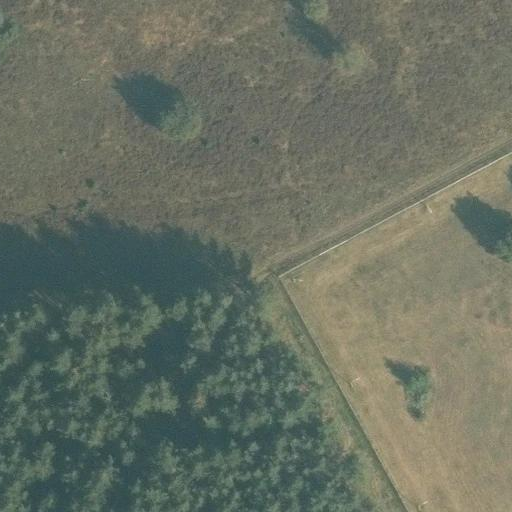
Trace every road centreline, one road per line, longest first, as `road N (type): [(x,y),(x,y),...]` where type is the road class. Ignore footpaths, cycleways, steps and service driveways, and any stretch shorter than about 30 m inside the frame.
road 1 (track): [(511,141),(269,277),(0,298)]
road 2 (track): [(410,511),(276,273)]
